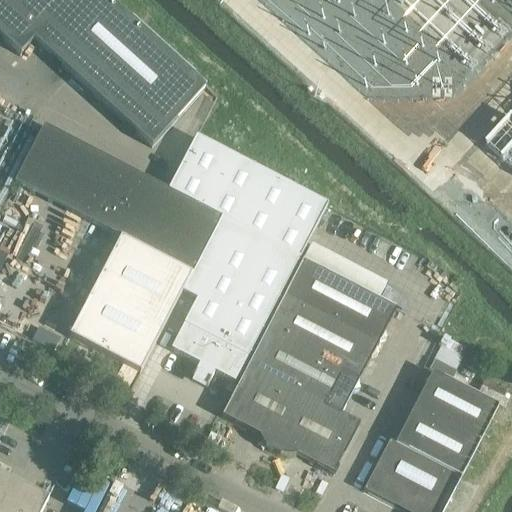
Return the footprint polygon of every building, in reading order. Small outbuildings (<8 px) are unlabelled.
[(0,0),(0,39),(19,57),(33,42),(151,149),(205,89),(105,0),(0,0)] [(43,128),(13,185),(16,186),(119,240),(110,258),(79,318),(68,338),(125,368),(139,376),(158,340),(182,294),(220,220),(167,192),(43,128)] [(167,192),(220,220),(298,260),(326,207),(195,139),(167,192)] [(214,375),(234,385),(298,260),(220,220),(182,294),(196,302),(170,352),(198,367),(191,381),(192,382),(193,381),(206,387),(205,388),(206,389),(214,375)] [(2,226),(0,229),(0,252),(5,255),(17,235),(2,226)] [(302,263),(283,299),(377,347),(379,343),(385,341),(383,335),(395,311),(302,263)] [(375,351),(377,347),(283,299),(265,334),(358,382),(371,359),(376,357),(375,351)] [(265,334),(247,368),(303,397),(341,417),(352,394),(358,392),(356,386),(358,382),(265,334)] [(431,371),(452,379),(465,346),(444,338),(431,371)] [(303,397),(247,368),(221,419),(258,438),(260,442),(257,445),(262,451),(265,449),(267,451),(268,452),(271,454),(273,455),(303,397)] [(415,406),(413,410),(478,444),(497,408),(432,374),(419,398),(413,400),(415,406)] [(341,417),(303,397),(273,455),(276,456),(278,457),(280,458),(284,458),(288,458),(291,458),(295,457),(333,477),(359,426),(341,417)] [(405,416),(407,422),(394,446),(460,480),(478,444),(413,410),(411,414),(405,416)] [(400,511),(442,511),(460,480),(394,446),(389,443),(363,492),(400,511)] [(0,511),(41,511),(47,501),(15,485),(0,476),(0,511)]
